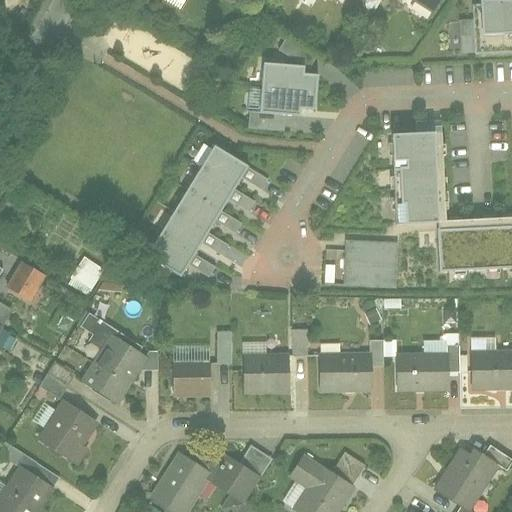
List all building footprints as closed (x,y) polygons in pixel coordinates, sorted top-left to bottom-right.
[(416,0),(434,12),(442,0),(416,0)] [(511,10),(475,11),(476,58),(511,57),(511,10)] [(305,81),(305,75),(265,72),(261,119),(300,122),(301,114),(316,115),(318,82),(305,81)] [(511,225),(447,228),(443,140),(395,143),(400,234),(438,233),(440,277),(511,274),(511,225)] [(250,173),(214,153),(148,266),(183,287),(250,173)] [(341,288),(395,288),(396,242),(342,241),(341,288)] [(65,283),(86,296),(102,270),(81,257),(65,283)] [(47,279),(22,265),(8,288),(33,302),(47,279)] [(246,317),(246,294),(235,293),(235,317),(246,317)] [(234,330),(214,330),(213,363),(227,364),(227,338),(234,338),(234,330)] [(0,351),(13,352),(13,334),(0,334),(0,351)] [(111,339),(96,364),(135,387),(150,361),(111,339)] [(452,394),(451,356),(396,358),(397,396),(452,394)] [(511,393),(511,356),(468,358),(470,395),(511,393)] [(375,395),(373,357),(318,359),(320,397),(375,395)] [(293,398),(292,361),(245,362),(246,400),(293,398)] [(36,386),(56,398),(70,375),(50,363),(36,386)] [(96,364),(81,390),(120,412),(135,387),(96,364)] [(210,405),(210,370),(173,370),(173,405),(210,405)] [(101,429),(62,406),(37,447),(76,470),(101,429)] [(474,511),(498,472),(461,450),(435,494),(465,511),(474,511)] [(350,485),(362,465),(341,452),(328,472),(350,485)] [(260,480),(223,458),(211,478),(207,485),(244,507),(260,480)] [(211,478),(176,459),(150,508),(157,511),(192,511),(207,485),(211,478)] [(343,511),(356,492),(306,459),(290,483),(306,494),(294,511),(343,511)] [(46,511),(57,495),(20,472),(0,502),(0,511),(46,511)]
